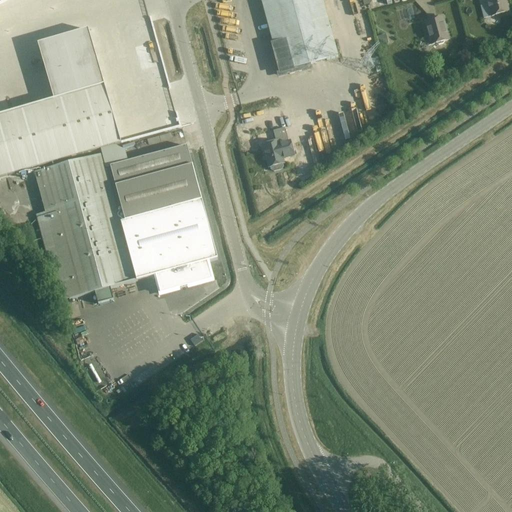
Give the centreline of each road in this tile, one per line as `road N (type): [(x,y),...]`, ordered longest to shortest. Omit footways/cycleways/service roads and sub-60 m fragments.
road 1 (unclassified): [(298,319),(248,300),(171,0)]
road 2 (unclassified): [(298,319),(321,262),(351,226),(511,108)]
road 3 (motorway): [(129,511),(0,359)]
road 4 (unclassified): [(320,473),(301,430),(293,380),(298,319)]
road 5 (unclassified): [(423,511),(373,463),(320,473)]
road 6 (motorway): [(0,419),(78,511)]
